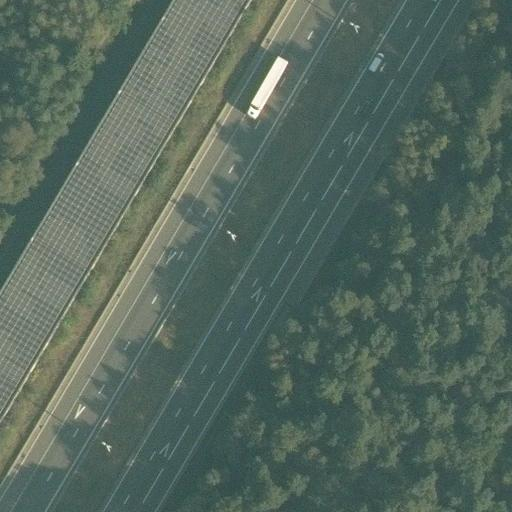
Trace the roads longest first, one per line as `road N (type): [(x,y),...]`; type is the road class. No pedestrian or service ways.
road 1 (motorway): [(327,0),(19,511)]
road 2 (motorway): [(123,511),(426,0)]
road 3 (track): [(0,272),(161,0)]
